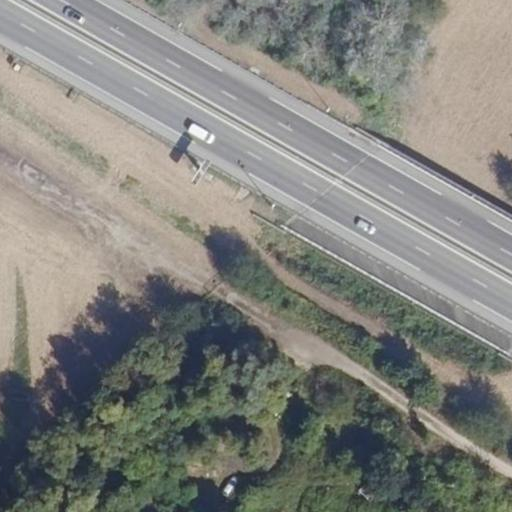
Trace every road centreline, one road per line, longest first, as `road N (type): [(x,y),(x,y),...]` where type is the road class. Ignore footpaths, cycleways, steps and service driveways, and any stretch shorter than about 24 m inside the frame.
road 1 (motorway): [(0,12),(511,304)]
road 2 (motorway): [(511,255),(64,0)]
